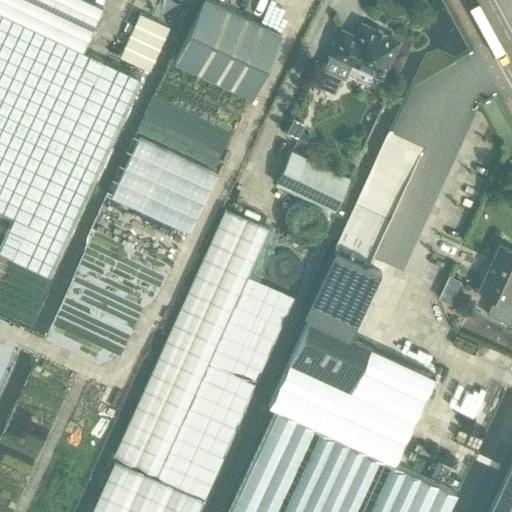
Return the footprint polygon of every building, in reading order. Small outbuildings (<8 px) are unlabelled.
[(93,0),(0,0),(0,8),(83,47),(102,4),(93,0)] [(208,0),(202,0),(175,61),(251,96),(281,34),(208,0)] [(0,209),(14,215),(0,244),(0,248),(52,272),(142,74),(83,47),(0,8),(0,209)] [(140,13),(119,56),(149,70),(169,26),(140,13)] [(344,78),(352,62),(381,76),(398,40),(386,34),(386,33),(374,27),(374,28),(362,23),(355,36),(341,29),(323,68),(344,78)] [(286,133),(296,138),(297,138),(303,124),(292,119),(286,133)] [(216,174),(139,137),(112,195),(188,231),(216,174)] [(275,182),(334,209),(349,176),(291,149),(275,182)] [(113,454),(115,454),(157,473),(269,227),(226,207),(113,454)] [(511,317),(511,248),(498,243),(478,286),(494,293),(486,311),(510,322),(511,317)] [(69,285),(72,286),(107,303),(119,275),(82,258),(69,285)] [(268,402),(277,406),(395,461),(436,374),(309,314),(268,402)] [(277,406),(227,511),(448,511),(458,491),(395,461),(277,406)] [(195,511),(201,500),(114,460),(90,511),(195,511)] [(511,511),(511,461),(488,511),(511,511)]
